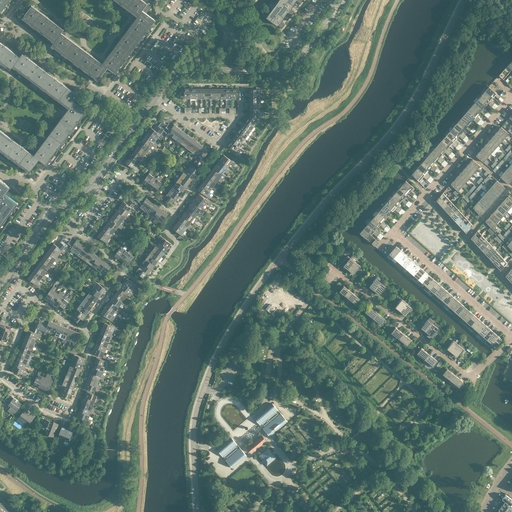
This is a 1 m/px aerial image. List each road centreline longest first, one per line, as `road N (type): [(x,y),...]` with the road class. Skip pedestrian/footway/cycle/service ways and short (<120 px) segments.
road 1 (unclassified): [(279,258),(406,112),(464,0)]
road 2 (unclassified): [(196,511),(198,403),(225,339),(279,258)]
road 3 (residential): [(16,317),(22,321),(2,379),(65,420),(88,363),(84,327)]
road 4 (residential): [(329,264),(462,373),(474,375),(511,338)]
road 5 (residential): [(393,232),(511,98)]
road 6 (tertiary): [(197,70),(287,70),(339,6)]
road 7 (residential): [(511,336),(393,232)]
road 8 (residential): [(28,0),(99,57),(132,16)]
